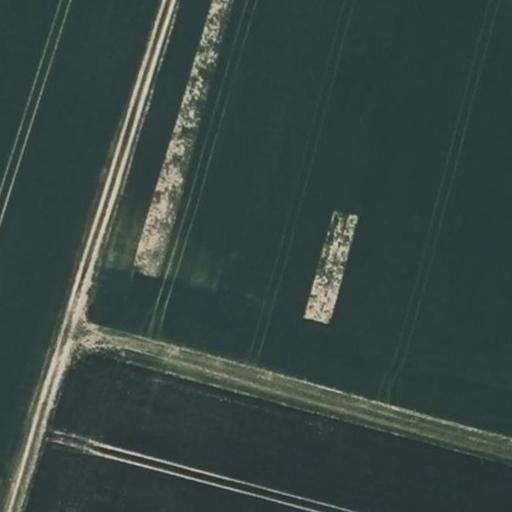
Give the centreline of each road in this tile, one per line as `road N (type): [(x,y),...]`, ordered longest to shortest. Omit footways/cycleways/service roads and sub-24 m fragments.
road 1 (track): [(3,511),(166,0)]
road 2 (track): [(511,452),(60,332)]
